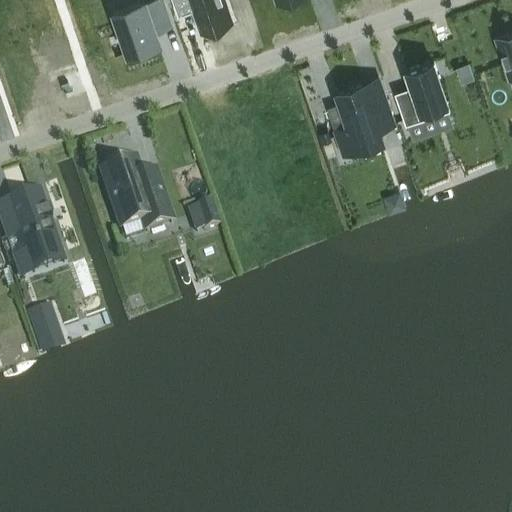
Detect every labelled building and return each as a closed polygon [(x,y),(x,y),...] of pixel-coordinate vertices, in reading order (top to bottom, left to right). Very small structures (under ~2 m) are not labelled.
[(169,21),(162,0),(133,0),(113,7),(128,51),(155,42),(152,33),(156,31),(154,26),(169,21)] [(174,0),(175,2),(181,0),(191,0),(200,26),(231,15),(225,0),(174,0)] [(511,75),(511,29),(495,35),(509,77),(511,75)] [(423,116),(451,106),(433,57),(405,67),(412,84),(395,90),(404,114),(420,108),(423,116)] [(469,62),(457,66),(462,81),(474,77),(469,62)] [(382,135),(379,128),(395,122),(379,77),(364,82),(364,81),(337,91),(348,123),(336,128),(343,149),(382,135)] [(318,133),(321,143),(332,139),(328,129),(318,133)] [(140,178),(135,161),(103,172),(115,208),(112,209),(116,219),(118,218),(123,231),(144,224),(147,233),(173,224),(155,173),(140,178)] [(11,208),(0,211),(0,215),(9,241),(21,236),(30,263),(60,252),(40,194),(10,204),(11,208)] [(213,201),(194,207),(195,210),(202,232),(221,226),(213,201)] [(15,287),(9,272),(3,274),(8,289),(15,287)]
